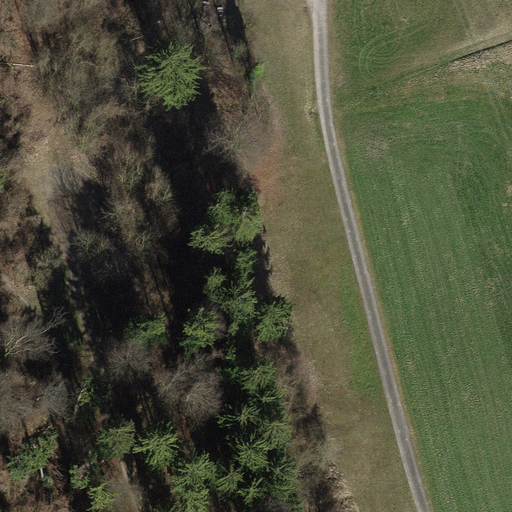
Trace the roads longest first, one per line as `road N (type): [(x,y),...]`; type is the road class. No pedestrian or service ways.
road 1 (track): [(437,511),(340,138),(322,0)]
road 2 (track): [(143,511),(107,414),(47,122)]
